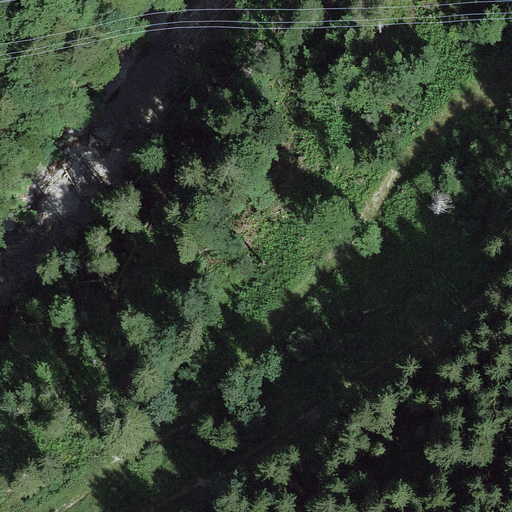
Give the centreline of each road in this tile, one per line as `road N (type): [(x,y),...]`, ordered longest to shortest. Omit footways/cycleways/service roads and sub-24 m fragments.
road 1 (track): [(39,511),(226,383),(311,282),(350,249),(399,172),(511,67)]
road 2 (track): [(511,277),(150,511)]
